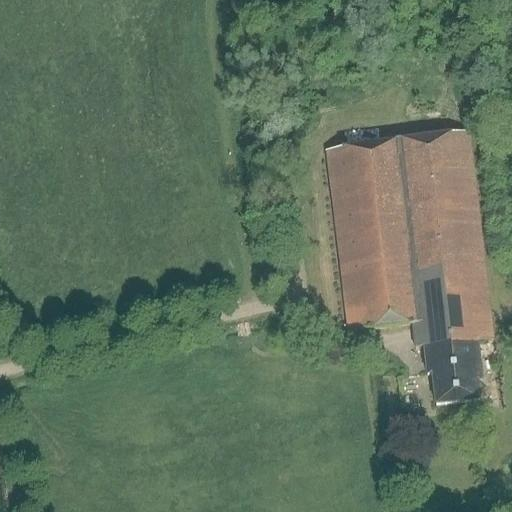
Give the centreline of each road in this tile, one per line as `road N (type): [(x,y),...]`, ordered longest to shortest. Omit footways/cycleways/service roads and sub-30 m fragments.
road 1 (track): [(242,313),(249,291),(214,0)]
road 2 (unclassified): [(0,373),(293,301)]
